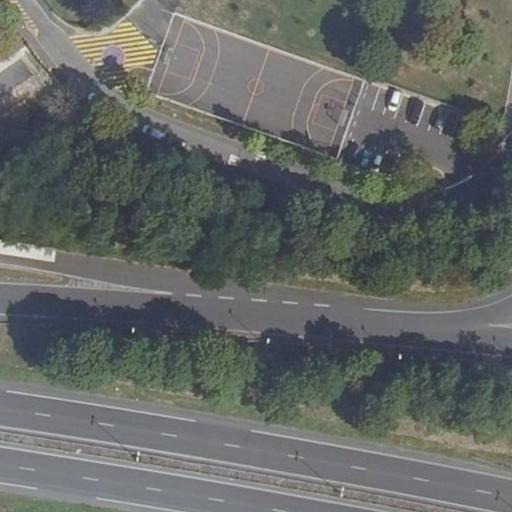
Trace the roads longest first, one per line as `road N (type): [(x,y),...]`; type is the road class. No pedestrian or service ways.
road 1 (residential): [(511,160),(478,188),(437,205),(369,201),(143,120),(90,83),(22,0)]
road 2 (trunk): [(511,499),(0,410)]
road 3 (trunk): [(482,333),(0,300)]
road 4 (trunk): [(0,466),(278,511)]
